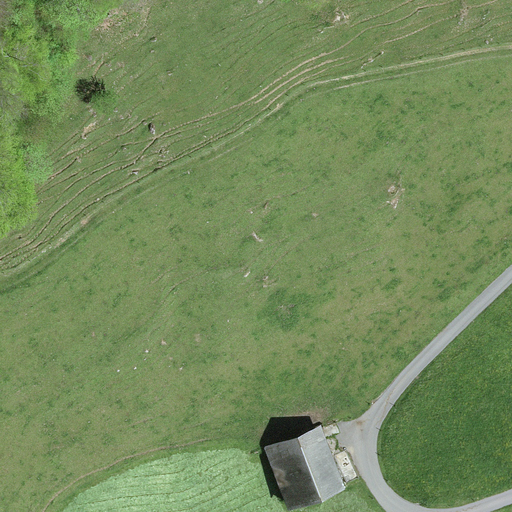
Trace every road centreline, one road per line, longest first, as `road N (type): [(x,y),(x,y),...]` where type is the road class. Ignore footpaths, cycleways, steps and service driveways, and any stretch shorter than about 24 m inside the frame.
road 1 (track): [(511,53),(315,92),(131,199),(0,289)]
road 2 (residential): [(403,511),(371,473),(371,423),(406,377),(511,274)]
